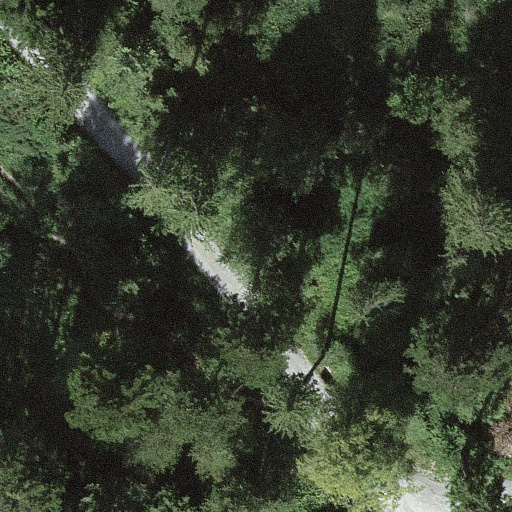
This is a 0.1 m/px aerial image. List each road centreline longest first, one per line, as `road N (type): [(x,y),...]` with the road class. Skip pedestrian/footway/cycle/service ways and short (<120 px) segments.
road 1 (track): [(301,378),(6,0)]
road 2 (track): [(435,511),(388,482),(301,378)]
